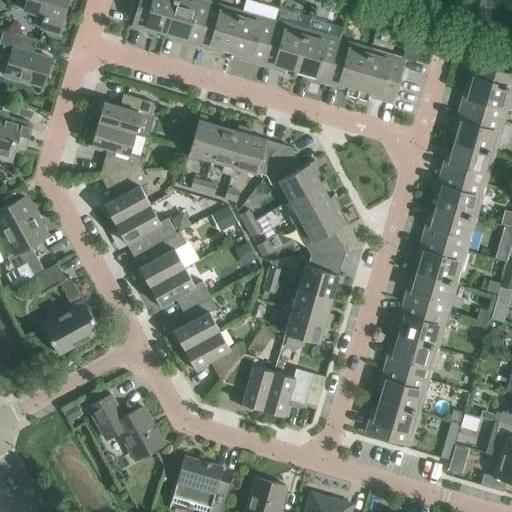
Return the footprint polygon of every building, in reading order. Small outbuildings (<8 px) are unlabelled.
[(26,0),(24,10),(45,16),(41,27),(59,32),(68,0),(26,0)] [(166,31),(175,0),(139,0),(132,26),(146,30),(147,25),(166,31)] [(197,45),(210,2),(203,0),(175,0),(166,31),(186,37),(185,41),(197,45)] [(262,64),(275,21),(278,9),(246,0),(245,0),(242,11),(231,50),(251,56),(250,60),(262,64)] [(231,50),(242,11),(210,2),(197,45),(210,49),(212,44),(231,50)] [(296,69),(307,30),(275,21),(262,64),(275,67),(276,63),(296,69)] [(4,29),(0,41),(0,43),(4,44),(3,48),(6,54),(11,55),(5,75),(43,86),(52,58),(26,50),(30,37),(4,29)] [(327,83),(340,40),(307,30),(296,69),(316,74),(314,79),(327,83)] [(417,34),(410,37),(406,52),(411,53),(409,60),(416,62),(423,35),(417,34)] [(358,98),(372,49),(340,40),(327,83),(348,89),(346,94),(358,98)] [(392,102),(405,59),(372,49),(358,98),(368,101),(370,95),(392,102)] [(511,92),(511,74),(474,63),(470,77),(474,78),(469,97),(464,95),(461,108),(504,120),(511,92)] [(101,112),(98,122),(136,133),(142,114),(150,116),(154,102),(124,93),(120,106),(100,100),(97,111),(101,112)] [(21,107),(19,114),(31,118),(33,110),(21,107)] [(494,153),(504,120),(461,108),(457,120),(462,122),(456,141),(494,153)] [(0,155),(12,159),(19,136),(28,139),(32,124),(7,117),(8,114),(0,111),(0,155)] [(212,159),(222,126),(206,121),(208,116),(200,114),(188,158),(198,161),(200,156),(212,159)] [(131,153),(136,133),(98,122),(91,146),(102,150),(104,146),(113,149),(106,175),(114,174),(142,170),(146,157),(131,153)] [(235,166),(245,127),(239,125),(237,130),(222,126),(212,159),(226,163),(223,172),(232,175),(235,166)] [(266,175),(291,146),(267,139),(251,134),(252,129),(245,127),(235,166),(232,175),(243,178),(245,169),(257,172),(266,175)] [(485,185),(494,153),(456,141),(450,161),(446,160),(442,172),(485,185)] [(315,160),(303,166),(291,146),(266,175),(272,184),(280,179),(291,200),(321,183),(314,169),(318,167),(315,160)] [(116,223),(151,203),(141,186),(148,181),(142,170),(114,174),(125,193),(102,205),(107,215),(111,214),(116,223)] [(476,217),(485,185),(442,172),(438,185),(443,186),(437,206),(476,217)] [(203,191),(205,181),(194,178),(191,188),(203,191)] [(217,185),(205,181),(203,191),(214,194),(217,185)] [(302,221),(337,201),(334,195),(329,197),(321,183),(291,200),(297,211),(289,215),(295,225),(302,220),(302,221)] [(14,188),(2,194),(6,202),(18,196),(14,188)] [(240,191),(228,188),(225,198),(237,201),(240,191)] [(15,270),(20,267),(28,263),(34,275),(45,270),(31,245),(49,235),(41,221),(39,222),(25,197),(0,210),(0,226),(15,252),(8,256),(15,270)] [(341,207),(337,201),(302,221),(313,241),(307,244),(313,254),(346,250),(335,229),(344,224),(336,210),(341,207)] [(177,232),(171,222),(168,217),(160,221),(151,203),(116,223),(128,245),(138,239),(137,236),(145,231),(153,245),(148,247),(148,248),(177,232)] [(466,250),(476,217),(437,206),(431,226),(427,224),(423,237),(466,250)] [(255,220),(249,209),(240,214),(246,224),(255,220)] [(261,230),(255,220),(246,224),(252,235),(261,230)] [(150,286),(185,267),(175,249),(187,242),(181,232),(182,231),(182,230),(177,232),(148,248),(155,259),(137,269),(142,278),(145,277),(150,286)] [(457,282),(466,250),(423,237),(419,250),(424,252),(418,271),(457,282)] [(257,245),(263,256),(272,251),(266,240),(257,245)] [(499,246),(495,258),(507,261),(511,249),(499,246)] [(339,274),(346,250),(313,254),(310,265),(305,264),(299,287),(332,297),(337,281),(342,283),(344,275),(339,274)] [(57,263),(45,270),(34,275),(43,291),(60,282),(73,304),(68,307),(70,311),(44,325),(59,354),(101,331),(84,299),(82,299),(70,276),(66,278),(57,263)] [(277,281),(280,269),(271,266),(267,278),(277,281)] [(195,284),(185,267),(150,286),(163,308),(173,302),(171,299),(180,294),(188,308),(211,296),(203,280),(195,284)] [(447,314),(457,282),(418,271),(413,291),(408,289),(404,302),(447,314)] [(502,283),(501,286),(511,289),(511,277),(504,275),(502,283)] [(274,292),(277,281),(267,278),(264,289),(274,292)] [(490,279),(487,291),(498,294),(501,286),(502,283),(490,279)] [(498,294),(497,297),(510,301),(511,294),(511,289),(501,286),(498,294)] [(328,312),(332,297),(299,287),(292,309),(331,320),(333,313),(328,312)] [(185,349),(221,329),(210,312),(218,308),(211,296),(188,308),(194,319),(171,332),(177,342),(180,340),(185,349)] [(254,302),(250,314),(260,317),(263,305),(254,302)] [(438,347),(447,314),(404,302),(401,314),(405,316),(400,335),(438,347)] [(481,308),(477,322),(489,326),(493,312),(481,308)] [(329,327),(331,320),(292,309),(286,332),(319,342),(324,326),(329,327)] [(228,376),(245,353),(239,342),(232,346),(221,329),(185,349),(197,371),(208,365),(206,362),(215,357),(228,376)] [(429,379),(438,347),(400,335),(394,355),(389,354),(386,366),(429,379)] [(263,409),(274,371),(255,365),(257,357),(245,353),(228,376),(249,382),(242,406),(253,409),(253,406),(263,409)] [(419,411),(429,379),(386,366),(382,379),(387,380),(381,400),(419,411)] [(294,376),(274,371),(263,409),(288,416),(291,404),(287,403),(289,399),(305,404),(314,373),(296,368),(294,376)] [(111,394),(89,406),(107,439),(122,430),(137,458),(164,444),(143,406),(124,417),(111,394)] [(410,444),(419,411),(381,400),(375,420),(371,418),(367,432),(410,444)] [(77,404),(65,411),(69,419),(82,412),(77,404)] [(454,409),(451,419),(461,422),(464,412),(454,409)] [(511,413),(502,411),(499,422),(511,425),(511,413)] [(511,425),(499,422),(496,433),(506,436),(500,456),(511,459),(511,425)] [(171,501),(204,511),(203,511),(222,511),(231,483),(220,480),(223,466),(185,455),(171,501)] [(511,481),(511,459),(500,456),(494,476),(484,473),(481,484),(504,491),(507,480),(511,481)] [(278,511),(287,485),(256,476),(245,511),(278,511)] [(353,504),(312,492),(305,511),(351,511),(350,511),(353,504)]
